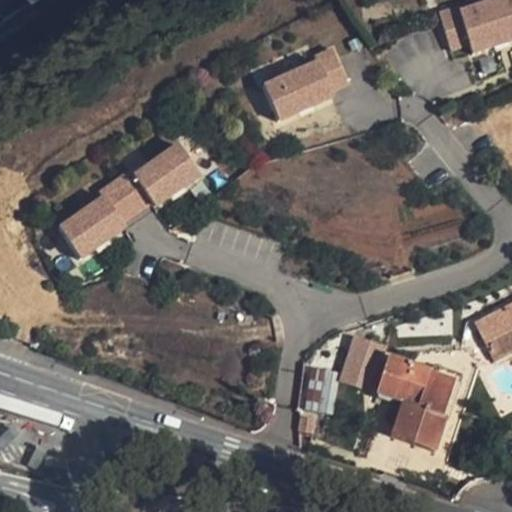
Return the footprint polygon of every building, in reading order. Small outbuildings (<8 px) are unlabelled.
[(511,0),(477,0),(439,9),(450,56),(511,42),(511,0)] [(260,80),(278,120),(351,88),(334,48),(260,80)] [(157,207),(203,176),(178,140),(132,171),(157,207)] [(127,175),(56,221),(79,257),(151,211),(127,175)] [(511,333),(486,346),(494,363),(511,354),(511,333)] [(329,412),(332,369),(304,367),(301,410),(329,412)] [(436,451),(454,389),(402,371),(388,367),(378,399),(390,403),(404,408),(395,437),(436,451)]
